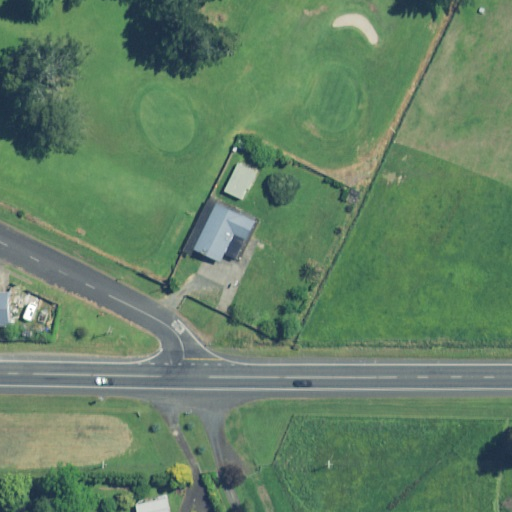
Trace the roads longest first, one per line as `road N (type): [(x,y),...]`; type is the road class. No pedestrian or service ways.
road 1 (primary): [(184,376),(511,376)]
road 2 (unclassified): [(0,242),(173,330),(184,376)]
road 3 (primary): [(0,374),(184,376)]
